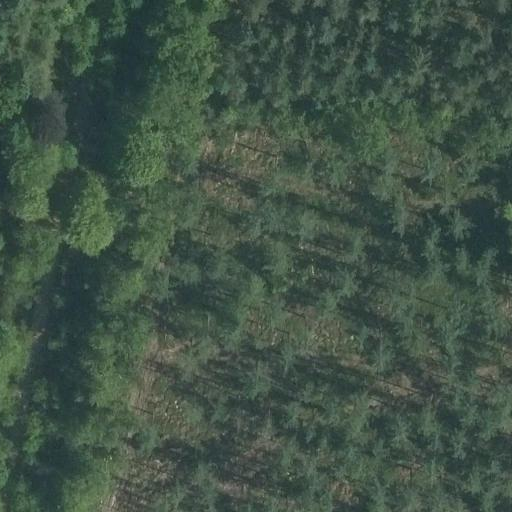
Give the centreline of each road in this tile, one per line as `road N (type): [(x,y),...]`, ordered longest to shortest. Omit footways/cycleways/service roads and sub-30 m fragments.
road 1 (track): [(102,0),(0,489)]
road 2 (track): [(155,511),(330,407),(392,386),(511,372)]
